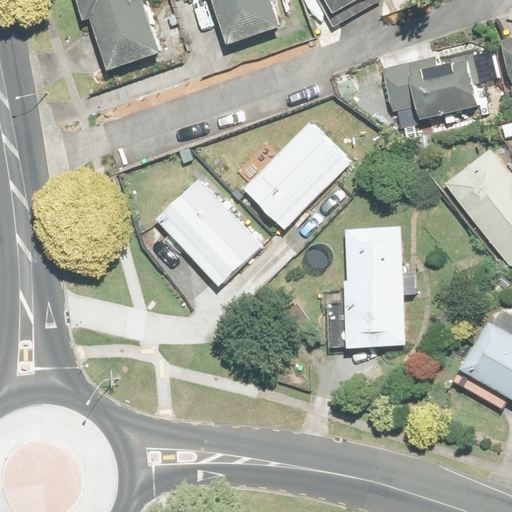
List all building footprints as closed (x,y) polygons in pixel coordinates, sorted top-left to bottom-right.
[(78,0),(86,23),(94,21),(111,75),(168,56),(149,1),(151,0),(78,0)] [(211,0),(228,45),(283,25),(273,0),(211,0)] [(331,0),(340,13),(361,0),(331,0)] [(470,62),(414,77),(426,122),(482,106),(470,62)] [(255,167),(248,175),(256,182),(249,190),(290,230),(354,165),(313,124),(274,163),(256,145),(244,156),(255,167)] [(511,170),(495,149),(448,185),(511,266),(511,170)] [(265,247),(202,181),(160,220),(223,287),(265,247)] [(349,231),(350,301),(331,302),(332,354),(372,353),(410,352),(408,230),(349,231)] [(511,310),(503,305),(465,371),(511,398),(511,310)]
